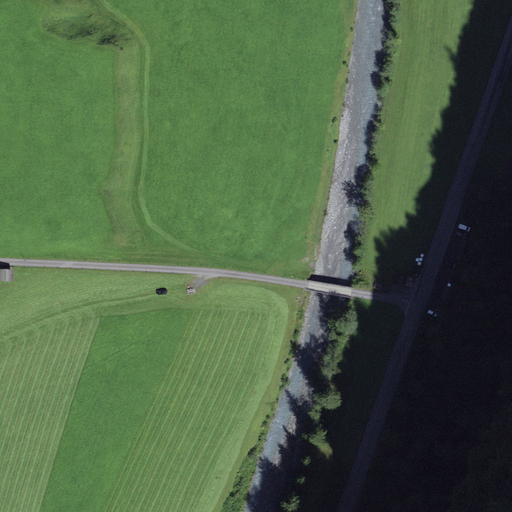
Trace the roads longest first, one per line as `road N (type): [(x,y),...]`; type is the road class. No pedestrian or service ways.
road 1 (unclassified): [(417,304),(225,273),(0,261)]
road 2 (unclassified): [(511,36),(417,304)]
road 3 (unclassified): [(417,304),(344,511)]
